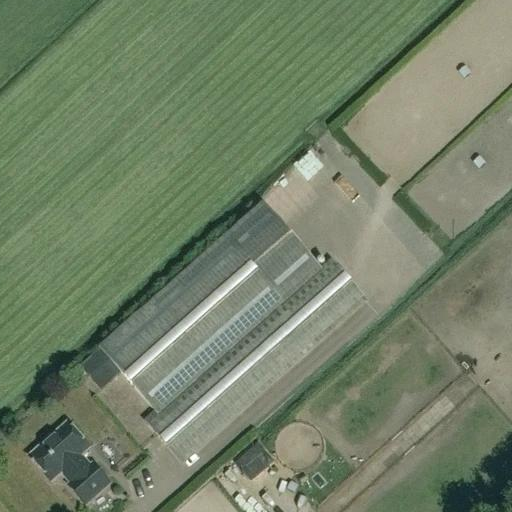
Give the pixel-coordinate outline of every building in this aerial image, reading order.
[(300,172),(272,191),(286,212),(315,193),(300,172)] [(366,305),(361,300),(329,263),(318,273),(260,208),(98,353),(156,418),(146,427),(178,464),(182,468),(366,305)] [(84,508),(108,487),(91,468),(86,471),(77,461),(87,451),(65,427),(28,460),(50,485),(62,474),(72,485),(67,489),(84,508)] [(263,454),(252,465),(278,492),(290,481),(263,454)] [(236,457),(226,468),(256,498),(267,487),(236,457)]
